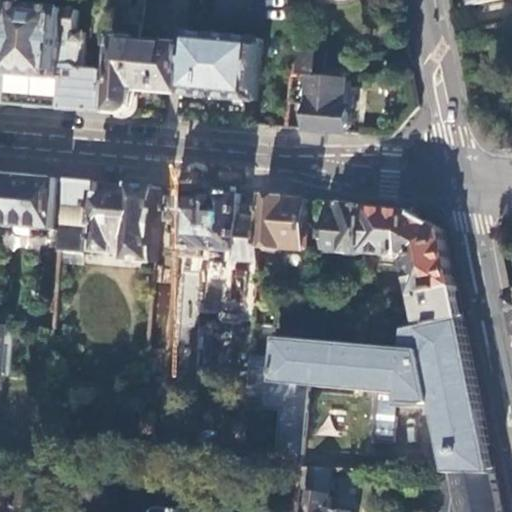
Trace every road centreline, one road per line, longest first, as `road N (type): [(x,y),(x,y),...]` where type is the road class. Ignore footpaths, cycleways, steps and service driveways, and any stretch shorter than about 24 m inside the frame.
road 1 (tertiary): [(0,136),(296,162),(352,177),(452,172)]
road 2 (secondary): [(511,450),(452,172)]
road 3 (secondary): [(452,172),(417,0)]
